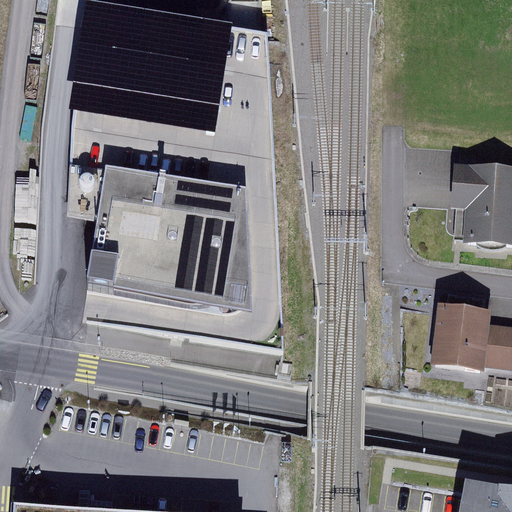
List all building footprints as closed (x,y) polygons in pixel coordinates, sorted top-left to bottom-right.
[(80,174),(127,184),(169,189),(264,201),(257,164),(283,200),(274,114),(277,52),(95,23),(82,106),(80,174)] [(264,201),(268,319),(286,319),(283,200),(257,164),(264,201)] [(503,253),(507,174),(436,170),(433,216),(442,217),(440,250),(503,253)] [(145,271),(141,301),(268,319),(264,201),(169,189),(127,184),(116,268),(145,271)] [(116,282),(114,298),(141,301),(145,271),(116,268),(116,282)] [(82,323),(262,354),(268,319),(141,301),(114,298),(87,295),(85,311),(82,323)] [(425,311),(420,373),(473,377),(473,371),(506,374),(509,333),(478,331),(479,315),(425,311)] [(286,319),(268,319),(262,354),(283,356),(286,319)] [(511,511),(511,502),(472,496),(469,511),(511,511)]
